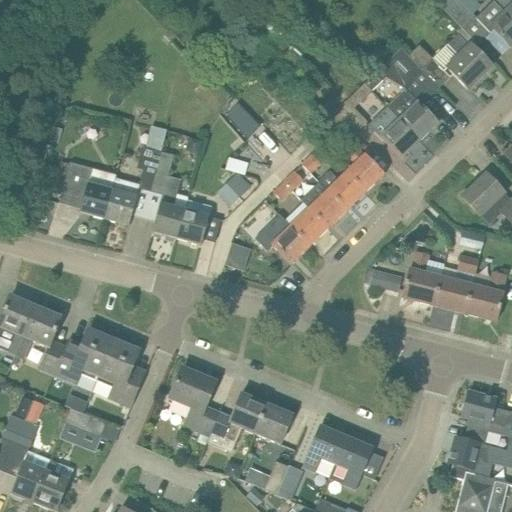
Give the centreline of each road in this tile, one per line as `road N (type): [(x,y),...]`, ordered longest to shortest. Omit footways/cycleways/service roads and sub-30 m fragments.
road 1 (residential): [(290,315),(511,99)]
road 2 (residential): [(167,345),(419,447)]
road 3 (residential): [(0,242),(184,289)]
road 4 (residential): [(89,511),(167,345)]
road 5 (residential): [(290,315),(445,355)]
